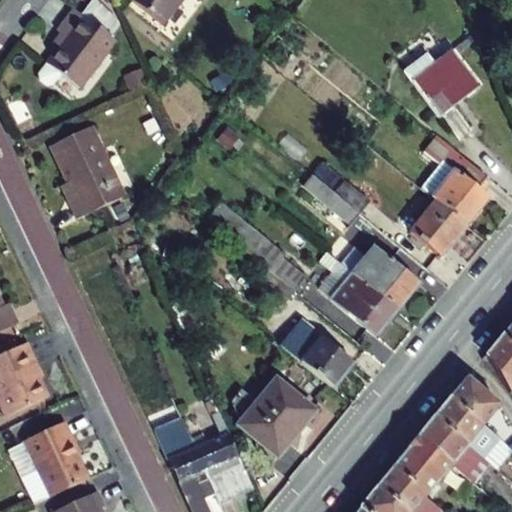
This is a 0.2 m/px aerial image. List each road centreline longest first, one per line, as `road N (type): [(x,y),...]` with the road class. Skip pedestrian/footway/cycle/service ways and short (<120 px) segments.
road 1 (residential): [(166,511),(0,158)]
road 2 (secondary): [(309,511),(511,266)]
